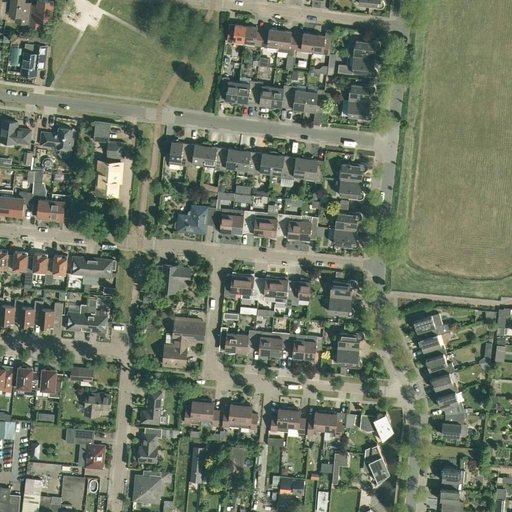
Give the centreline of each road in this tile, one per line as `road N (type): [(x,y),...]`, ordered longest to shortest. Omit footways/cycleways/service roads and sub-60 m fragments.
road 1 (residential): [(390,145),(0,95)]
road 2 (residential): [(409,396),(208,378),(218,253)]
road 3 (residential): [(116,510),(128,353),(0,342)]
road 4 (residential): [(173,0),(403,25)]
road 5 (residential): [(0,232),(218,253)]
road 6 (residential): [(218,253),(378,266)]
road 7 (residential): [(409,396),(382,316),(378,266)]
road 8 (residential): [(378,266),(390,145)]
road 9 (residential): [(390,145),(403,25)]
